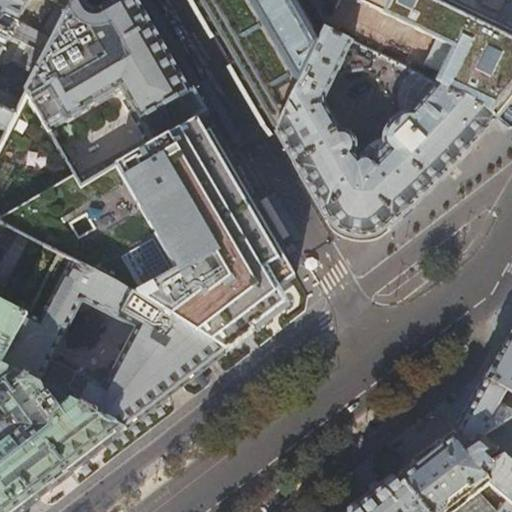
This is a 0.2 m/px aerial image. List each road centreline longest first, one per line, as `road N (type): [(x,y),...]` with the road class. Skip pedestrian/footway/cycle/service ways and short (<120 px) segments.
road 1 (residential): [(379,358),(168,0)]
road 2 (residential): [(172,511),(379,358)]
road 3 (residential): [(379,358),(492,277),(511,245)]
